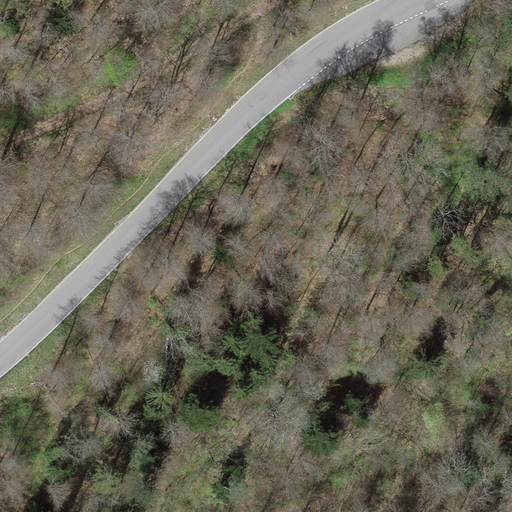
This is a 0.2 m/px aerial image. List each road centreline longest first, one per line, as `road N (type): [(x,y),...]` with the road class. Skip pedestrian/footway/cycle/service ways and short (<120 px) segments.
road 1 (tertiary): [(410,0),(318,51),(0,350)]
road 2 (track): [(259,9),(88,110),(0,146)]
